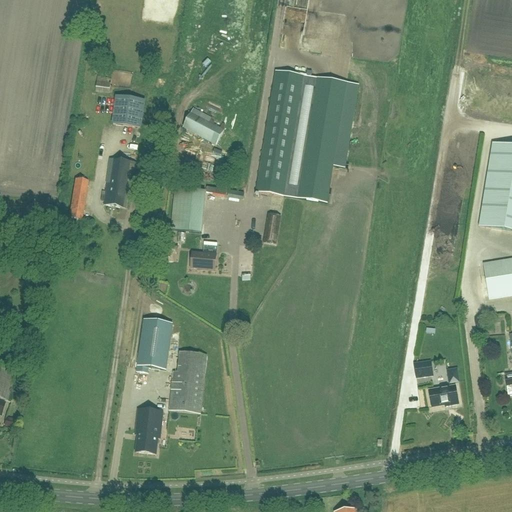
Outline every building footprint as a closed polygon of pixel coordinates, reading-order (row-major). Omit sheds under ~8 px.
[(297,201),(317,80),(276,74),(256,194),(297,201)] [(110,95),(111,79),(98,78),(96,94),(110,95)] [(347,86),(317,80),(297,201),(327,206),(347,86)] [(511,84),(473,80),(469,114),(511,119),(511,84)] [(140,129),(143,101),(117,98),(116,103),(111,102),(109,120),(113,120),(113,126),(140,129)] [(217,147),(224,133),(209,125),(211,120),(193,111),(183,130),(217,147)] [(511,148),(494,146),(480,228),(511,233),(511,148)] [(455,260),(470,151),(448,148),(434,257),(455,260)] [(132,194),(132,189),(136,165),(110,161),(106,185),(107,185),(105,198),(102,197),(101,203),(104,204),(104,207),(126,211),(129,193),(132,194)] [(82,223),(89,182),(75,179),(68,220),(82,223)] [(201,235),(205,194),(174,191),(170,232),(201,235)] [(275,244),(279,217),(270,215),(265,242),(275,244)] [(176,256),(177,248),(169,246),(168,255),(176,256)] [(215,257),(216,249),(203,248),(202,256),(192,255),(191,270),(202,271),(202,272),(215,273),(216,257),(215,257)] [(489,302),(511,298),(511,261),(483,266),(489,302)] [(173,326),(144,322),(137,374),(148,376),(149,370),(166,372),(173,326)] [(415,373),(416,380),(433,378),(431,363),(414,366),(415,373)] [(0,400),(7,403),(16,371),(0,366),(0,400)] [(460,383),(458,371),(448,372),(449,385),(460,383)] [(205,377),(173,373),(169,413),(201,416),(205,377)] [(445,408),(458,406),(455,388),(429,393),(432,409),(445,406),(445,408)] [(161,440),(164,414),(138,411),(135,436),(138,437),(136,454),(156,457),(158,440),(161,440)] [(4,427),(13,429),(15,421),(6,418),(4,427)]
